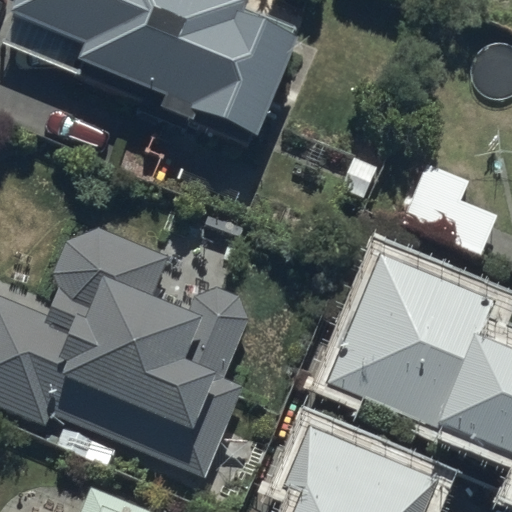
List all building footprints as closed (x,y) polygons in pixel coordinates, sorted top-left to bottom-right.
[(10,0),(76,28),(68,45),(157,84),(152,91),(184,105),(186,99),(250,127),(294,22),(241,0),(10,0)] [(422,158),(396,217),(477,254),(495,214),(458,198),(467,178),(422,158)] [(0,403),(41,420),(46,406),(200,473),(239,383),(221,376),(245,319),(236,293),(212,283),(190,289),(187,301),(152,286),(164,254),(97,223),(63,234),(51,263),(57,281),(49,304),(0,283),(0,403)] [(511,335),(485,324),(495,300),(378,248),(322,376),(432,425),(437,412),(511,443),(511,467),(508,477),(511,478),(511,335)] [(418,511),(434,474),(304,420),(280,475),(293,480),(278,511),(418,511)] [(156,511),(82,483),(70,511),(156,511)]
